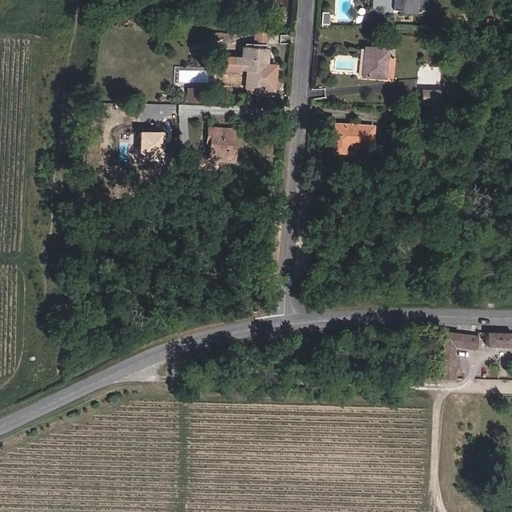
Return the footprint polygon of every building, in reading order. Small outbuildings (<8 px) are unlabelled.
[(222,0),(222,10),(240,9),(240,0),(222,0)] [(417,8),(417,0),(373,0),(374,3),(383,3),(383,8),(417,8)] [(426,9),(425,0),(417,0),(417,8),(426,9)] [(437,9),(436,0),(425,0),(426,9),(437,9)] [(253,42),(268,43),(269,30),(254,29),(253,42)] [(267,45),(243,44),(241,69),(248,69),(248,88),(265,88),(267,45)] [(366,48),(365,76),(387,77),(388,56),(389,49),(366,48)] [(186,101),(199,101),(199,86),(187,86),(186,101)] [(443,91),(425,91),(425,106),(442,106),(443,91)] [(345,144),(372,145),(373,125),(335,123),(333,152),(345,152),(345,144)] [(206,129),(206,138),(211,138),(211,145),(210,160),(234,161),(235,152),(230,152),(230,146),(231,130),(206,129)] [(444,332),(440,373),(455,373),(456,358),(453,359),(455,345),(478,347),(478,335),(444,332)] [(511,332),(489,332),(488,345),(511,345),(511,339),(511,338),(511,332)]
